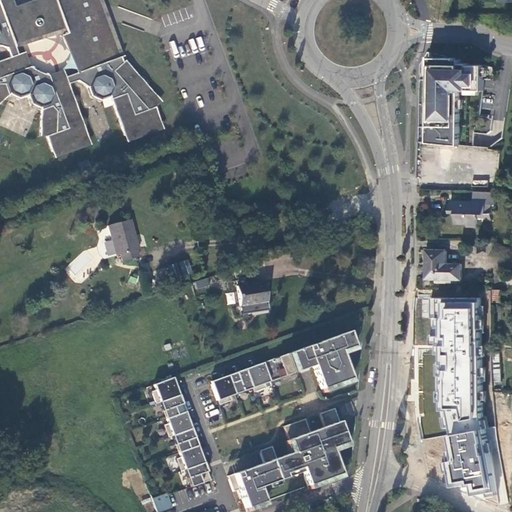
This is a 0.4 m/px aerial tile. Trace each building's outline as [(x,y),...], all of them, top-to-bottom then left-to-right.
[(30,106),(40,110),(39,133),(45,133),(52,152),(55,151),(56,154),(86,143),(85,140),(88,139),(68,84),(77,81),(86,87),(90,97),(100,102),(110,98),(124,136),(127,135),(128,138),(159,127),(157,124),(161,123),(154,104),(158,99),(124,61),(122,63),(106,19),(101,21),(96,9),(102,7),(99,0),(39,0),(40,0),(15,9),(11,0),(0,0),(0,46),(7,49),(10,58),(0,61),(0,103),(9,95),(19,100),(27,97),(30,106)] [(106,19),(102,7),(96,9),(101,21),(106,19)] [(428,136),(428,143),(460,145),(461,90),(484,90),(484,64),(469,64),(469,63),(461,63),(461,59),(455,59),(455,58),(432,57),(432,74),(434,74),(434,81),(429,81),(429,90),(429,96),(431,96),(431,113),(429,112),(429,128),(431,128),(431,136),(428,136)] [(495,204),(496,192),(473,191),(473,202),(463,201),(463,200),(450,200),(449,206),(449,213),(456,213),(455,223),(466,223),(466,227),(476,228),(477,217),(477,213),(492,214),(492,204),(495,204)] [(130,220),(107,226),(115,256),(120,255),(122,262),(140,257),(138,250),(135,238),(130,220)] [(446,250),(427,249),(427,266),(426,279),(460,281),(461,266),(446,265),(446,250)] [(178,263),(183,276),(192,274),(187,260),(178,263)] [(202,276),(190,280),(193,287),(204,283),(202,276)] [(263,283),(236,287),(241,315),(268,311),(266,298),(263,283)] [(227,305),(236,303),(234,292),(225,293),(227,305)] [(488,497),(498,495),(483,413),(481,298),(436,298),(439,411),(443,411),(453,460),(448,461),(453,486),(470,484),(472,495),(487,492),(488,497)] [(346,331),(261,362),(268,381),(311,365),(319,388),(348,378),(338,350),(351,346),(349,339),(346,331)] [(268,381),(261,362),(254,365),(255,367),(244,371),(243,369),(242,369),(249,388),(251,392),(263,387),(262,383),(268,381)] [(249,388),(242,369),(225,375),(232,394),(249,388)] [(232,394),(225,375),(220,377),(221,380),(209,384),(216,405),(229,400),(227,396),(232,394)] [(153,390),(148,392),(153,404),(157,402),(177,395),(176,395),(174,396),(170,385),(172,383),(170,377),(151,385),(153,390)] [(348,378),(319,388),(321,393),(350,382),(348,378)] [(183,412),(177,395),(157,402),(163,419),(183,412)] [(349,402),(343,404),(347,413),(352,410),(349,402)] [(274,459),(269,460),(276,481),(284,478),(283,474),(299,468),(301,474),(306,486),(339,474),(332,452),(330,448),(345,442),(339,426),(333,408),(318,413),(322,427),(308,432),(303,419),(282,427),(286,440),(291,453),(287,454),(274,459)] [(185,417),(183,412),(163,419),(165,424),(161,425),(165,438),(169,436),(189,429),(189,428),(186,429),(182,418),(185,417)] [(189,429),(169,436),(176,453),(195,446),(189,429)] [(291,453),(286,440),(283,441),(287,454),(291,453)] [(345,442),(330,448),(332,452),(347,447),(345,442)] [(195,446),(176,453),(178,457),(173,459),(178,471),(182,470),(201,463),(201,462),(199,463),(195,452),(197,451),(195,446)] [(269,460),(274,459),(270,446),(258,451),(262,463),(226,476),(232,492),(237,490),(244,508),(263,501),(258,488),(276,481),(269,460)] [(201,463),(182,470),(189,487),(208,480),(201,463)] [(299,468),(283,474),(284,478),(285,480),(301,474),(299,468)] [(339,474),(306,486),(307,490),(341,478),(339,474)] [(164,493),(149,498),(154,511),(155,511),(169,507),(164,493)] [(263,501),(244,508),(245,511),(246,511),(264,505),(263,501)]
